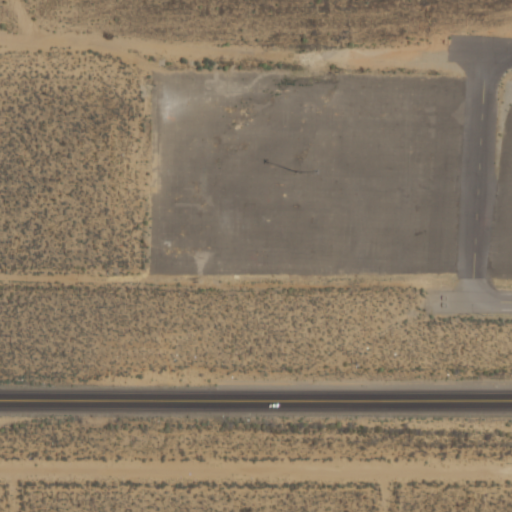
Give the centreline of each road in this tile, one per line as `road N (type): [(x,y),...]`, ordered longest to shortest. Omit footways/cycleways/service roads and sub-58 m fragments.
road 1 (primary): [(511,399),(0,399)]
road 2 (residential): [(511,51),(482,51),(473,301)]
